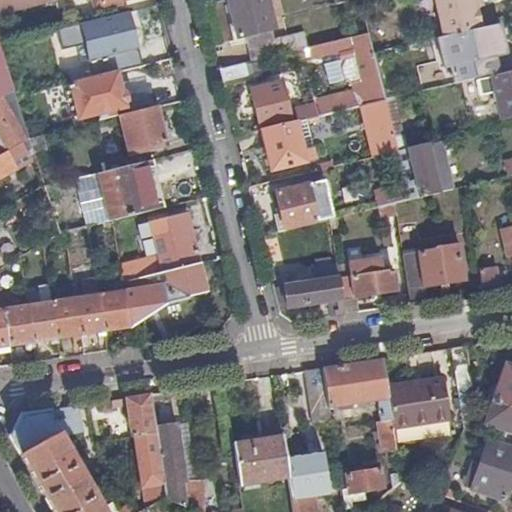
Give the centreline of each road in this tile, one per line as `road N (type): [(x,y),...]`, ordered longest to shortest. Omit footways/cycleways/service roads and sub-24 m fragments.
road 1 (residential): [(178,0),(264,350)]
road 2 (residential): [(264,350),(0,392)]
road 3 (residential): [(511,316),(264,350)]
